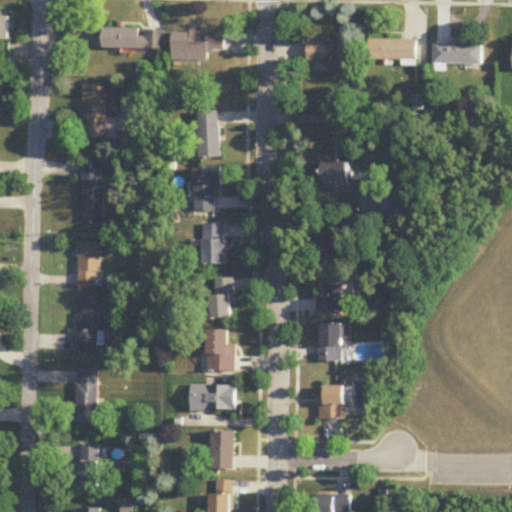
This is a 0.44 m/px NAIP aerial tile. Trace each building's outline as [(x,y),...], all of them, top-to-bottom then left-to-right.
[(10,17),(0,16),(0,45),(0,41),(10,41),(10,17)] [(166,49),(166,29),(104,28),(104,48),(166,49)] [(227,31),(175,30),(175,61),(210,61),(210,51),(227,51),(227,31)] [(353,74),(353,40),(309,40),(309,62),(334,62),(334,74),(353,74)] [(419,63),(419,40),(371,40),(371,63),(419,63)] [(436,66),(484,66),(484,43),(436,43),(436,66)] [(108,83),(85,83),(85,140),(108,140),(108,83)] [(202,112),(202,159),(223,159),(223,112),(202,112)] [(84,223),(105,223),(105,161),(84,161),(84,223)] [(351,189),(351,163),(323,163),(323,189),(351,189)] [(197,169),(197,212),(222,212),(222,169),(197,169)] [(227,224),(205,224),(205,265),(227,265),(227,224)] [(103,243),(79,243),(79,288),(103,288),(103,243)] [(234,279),(216,279),(217,295),(212,295),(213,319),(235,319),(234,279)] [(319,312),(344,312),(344,282),(319,282),(319,312)] [(106,298),(80,297),(80,352),(106,352),(106,298)] [(320,324),(320,361),(350,361),(350,324),(320,324)] [(210,372),(237,372),(237,345),(230,345),(230,331),(210,331),(210,372)] [(78,424),(99,424),(99,372),(78,372),(78,424)] [(238,386),(193,386),(193,412),(238,412),(238,386)] [(322,420),(345,420),(345,386),(322,386),(322,420)] [(213,470),(237,470),(237,432),(213,432),(213,470)] [(99,448),(78,448),(78,489),(99,489),(99,448)] [(211,511),(235,511),(235,481),(216,481),(216,491),(212,491),(211,511)] [(352,511),(353,497),(317,497),(317,511),(352,511)]
